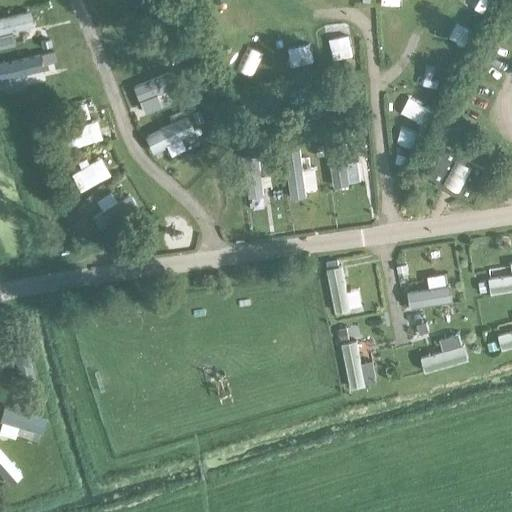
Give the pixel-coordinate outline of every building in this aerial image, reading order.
[(113,0),(117,15),(136,11),(133,0),(113,0)] [(456,0),(453,4),(479,22),(489,7),(479,0),(456,0)] [(209,11),(214,30),(235,25),(230,6),(209,11)] [(390,25),(407,24),(406,10),(389,10),(390,25)] [(456,19),(447,40),(466,48),(476,28),(456,19)] [(51,47),(49,40),(40,42),(42,50),(51,47)] [(310,41),(297,45),(301,60),(315,56),(310,41)] [(148,43),(122,50),(127,69),(153,62),(148,43)] [(15,52),(14,77),(32,77),(33,52),(15,52)] [(53,52),(41,56),(44,66),(56,63),(53,52)] [(450,83),(459,62),(438,54),(429,74),(450,83)] [(232,60),(234,81),(255,79),(253,58),(232,60)] [(187,69),(180,71),(183,80),(190,77),(187,69)] [(144,105),(163,102),(159,80),(140,83),(144,105)] [(412,96),(405,112),(429,122),(436,106),(412,96)] [(75,147),(106,137),(100,117),(68,127),(75,147)] [(182,127),(171,146),(192,158),(202,139),(182,127)] [(366,127),(356,128),(357,135),(367,134),(366,127)] [(355,129),(343,130),(346,142),(357,140),(355,129)] [(215,131),(209,135),(213,141),(219,137),(215,131)] [(329,148),(333,179),(356,176),(352,145),(329,148)] [(324,157),(322,147),(316,148),(317,158),(324,157)] [(105,152),(97,156),(106,174),(113,170),(105,152)] [(217,186),(230,166),(210,154),(198,174),(217,186)] [(452,157),(443,184),(460,189),(468,162),(452,157)] [(66,171),(73,188),(102,176),(94,159),(66,171)] [(308,159),(285,162),(286,173),(310,170),(308,159)] [(253,203),(270,200),(264,171),(247,174),(253,203)] [(131,200),(118,179),(94,194),(107,215),(131,200)] [(368,184),(355,186),(357,198),(370,196),(368,184)] [(75,210),(65,215),(69,222),(78,217),(75,210)] [(342,266),(327,268),(336,312),(351,310),(342,266)] [(486,282),(479,283),(481,293),(488,292),(486,282)] [(408,292),(410,307),(454,299),(451,284),(408,292)] [(426,322),(417,325),(420,334),(429,331),(426,322)] [(347,328),(340,329),(342,341),(350,340),(347,328)] [(497,341),(487,343),(490,351),(499,348),(497,341)] [(357,342),(342,344),(350,387),(365,384),(357,342)] [(421,356),(424,370),(468,357),(464,344),(421,356)] [(28,346),(12,349),(20,392),(37,389),(28,346)] [(396,365),(388,367),(389,377),(398,376),(396,365)] [(48,419),(3,405),(0,417),(0,421),(43,434),(48,419)] [(0,474),(9,485),(22,474),(0,447),(0,474)]
